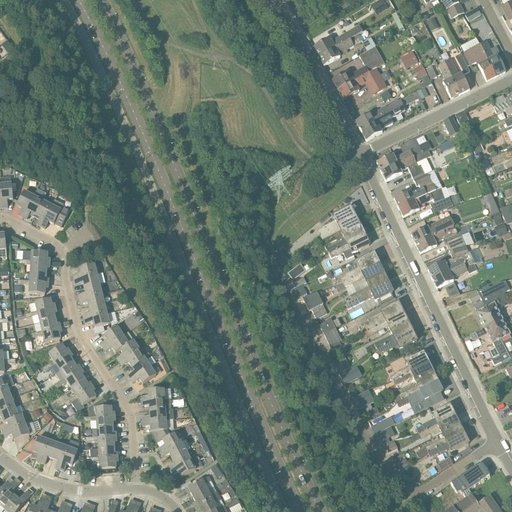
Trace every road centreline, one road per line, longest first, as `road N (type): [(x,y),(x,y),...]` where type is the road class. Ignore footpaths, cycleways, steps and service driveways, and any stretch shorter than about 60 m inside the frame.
road 1 (secondary): [(78,0),(300,511)]
road 2 (secondary): [(320,511),(101,0)]
road 3 (residential): [(511,466),(358,155)]
road 4 (residential): [(133,489),(123,400),(72,320),(62,249),(0,216)]
road 5 (residential): [(358,155),(270,0)]
road 6 (residential): [(358,155),(511,80)]
road 7 (residential): [(0,454),(78,489),(133,489)]
